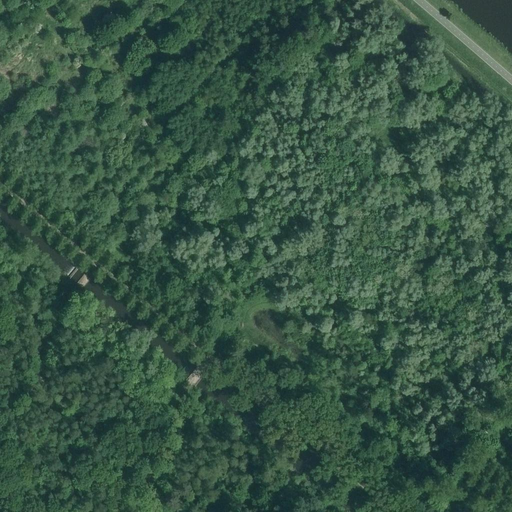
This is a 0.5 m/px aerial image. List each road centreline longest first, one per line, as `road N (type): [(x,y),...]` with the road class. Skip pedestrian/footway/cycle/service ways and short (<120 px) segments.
road 1 (track): [(214,358),(0,183)]
road 2 (track): [(214,358),(399,511)]
road 3 (track): [(131,511),(186,391),(214,358)]
